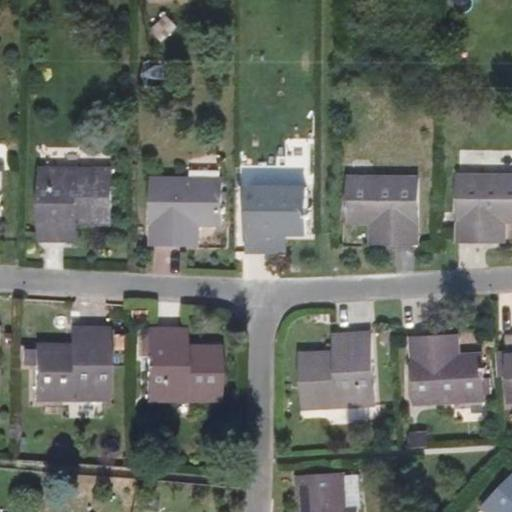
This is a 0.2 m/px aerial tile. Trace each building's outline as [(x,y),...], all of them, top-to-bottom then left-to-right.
[(171,82),(170,65),(151,64),(150,82),(171,82)] [(109,226),(110,170),(39,169),(38,242),(65,242),(65,225),(76,226),(109,226)] [(417,242),(418,176),(347,175),(347,223),(369,223),(380,223),(380,242),(417,242)] [(511,223),(511,178),(459,177),(457,245),(495,245),(496,223),(507,224),(511,223)] [(221,229),(222,183),(150,182),(149,248),(186,249),(187,228),(197,229),(221,229)] [(309,236),(309,190),(249,190),(248,255),(275,255),(275,235),(286,236),(309,236)] [(380,242),(380,223),(369,223),(369,242),(380,242)] [(506,245),(507,224),(496,223),(495,245),(506,245)] [(76,242),(76,226),(65,225),(65,242),(76,242)] [(196,249),(197,229),(187,228),(186,249),(196,249)] [(285,255),(286,236),(275,235),(275,255),(285,255)] [(106,403),(107,331),(81,331),(81,347),(70,347),(35,347),(34,402),(106,403)] [(81,347),(81,331),(71,331),(70,347),(81,347)] [(220,404),(220,348),(186,348),(175,348),(175,331),(147,332),(147,404),(220,404)] [(186,348),(187,332),(175,331),(175,348),(186,348)] [(375,410),(371,336),(344,338),(345,354),(335,354),(300,356),(303,414),(375,410)] [(345,354),(344,338),(334,338),(335,354),(345,354)] [(484,404),(482,356),(460,357),(450,358),(449,338),(412,340),(415,407),(484,404)] [(460,357),(459,338),(449,338),(450,358),(460,357)] [(342,473),(296,476),(298,511),(355,511),(356,509),(359,509),(357,474),(342,475),(342,473)] [(482,511),(511,511),(511,474),(479,509),(482,511)]
